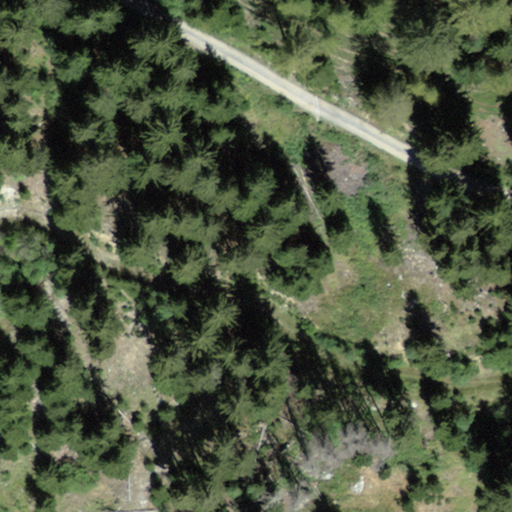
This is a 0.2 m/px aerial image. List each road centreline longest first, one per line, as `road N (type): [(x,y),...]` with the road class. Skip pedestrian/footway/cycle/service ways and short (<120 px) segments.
road 1 (track): [(0,214),(40,218),(154,280),(251,295),(300,335),(365,368),(443,383),(511,373)]
road 2 (track): [(511,194),(429,168),(129,0)]
